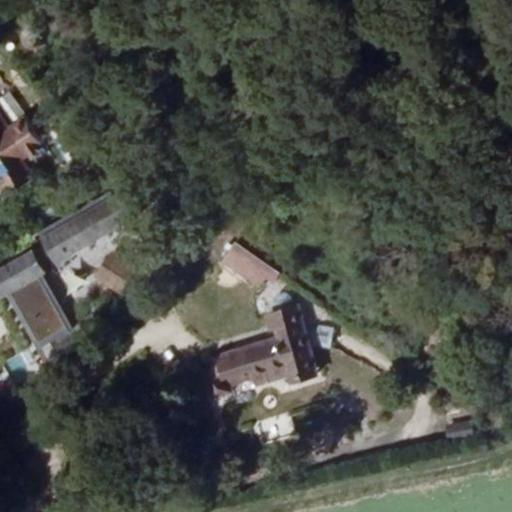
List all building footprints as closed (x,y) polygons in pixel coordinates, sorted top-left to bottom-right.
[(0,112),(0,181),(6,192),(33,175),(23,159),(44,146),(27,118),(10,128),(0,112)] [(42,376),(93,348),(43,259),(54,253),(59,261),(137,217),(123,193),(112,199),(109,193),(42,231),(49,244),(38,250),(37,249),(0,269),(0,309),(19,354),(29,349),(42,376)] [(136,270),(114,255),(99,276),(122,291),(136,270)] [(211,357),(215,368),(210,370),(218,396),(234,390),(232,384),(255,376),(258,384),(291,373),(293,381),(320,373),(312,345),(320,343),(328,345),(332,330),(321,328),(307,331),(299,304),(295,305),(294,300),(292,297),(289,295),(286,293),(282,293),(279,295),(277,297),(275,299),(274,303),(274,306),(276,311),(272,312),(279,337),(211,357)] [(293,416),(260,426),(265,442),(298,432),(293,416)]
